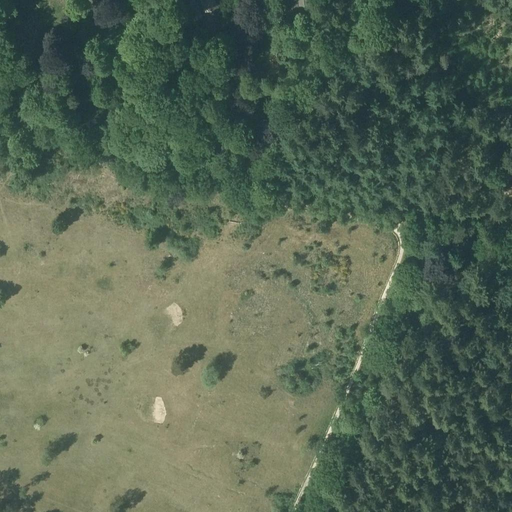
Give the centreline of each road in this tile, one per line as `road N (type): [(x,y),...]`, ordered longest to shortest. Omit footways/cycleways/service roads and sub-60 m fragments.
road 1 (track): [(511,253),(439,248),(425,260),(323,511)]
road 2 (track): [(280,0),(272,17),(248,22),(233,62),(232,85),(267,134)]
road 3 (track): [(511,475),(376,379)]
